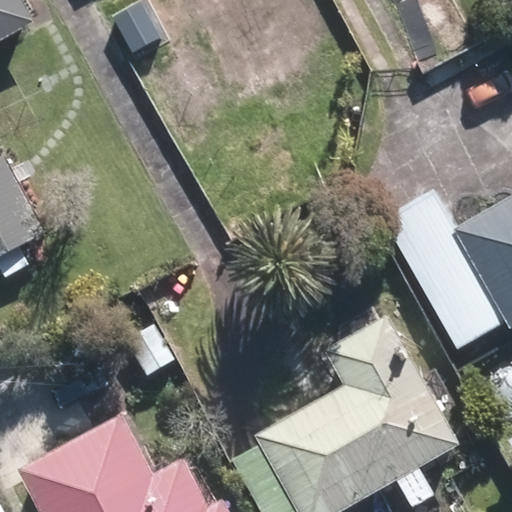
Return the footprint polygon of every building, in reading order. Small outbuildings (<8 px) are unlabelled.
[(0,0),(0,45),(47,21),(35,0),(0,0)] [(189,0),(131,0),(159,49),(203,24),(189,0)] [(17,159),(0,167),(0,251),(4,259),(56,231),(17,159)] [(511,206),(480,224),(511,278),(511,206)] [(371,388),(277,439),(317,511),(350,511),(477,443),(409,320),(351,352),(371,388)] [(140,420),(42,472),(63,511),(249,511),(246,505),(232,511),(227,511),(205,469),(175,485),(140,420)]
